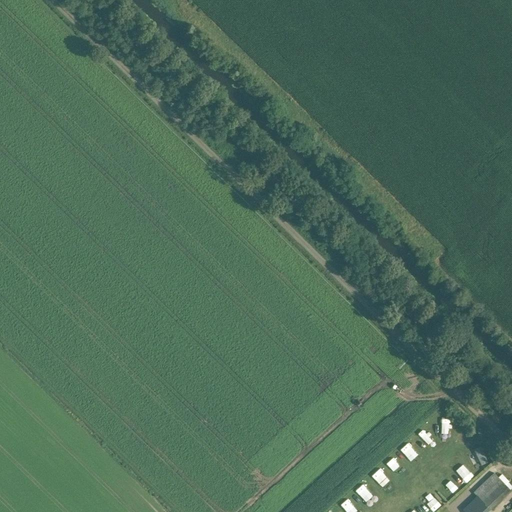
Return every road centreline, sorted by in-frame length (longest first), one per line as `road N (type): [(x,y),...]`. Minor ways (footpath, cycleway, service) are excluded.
road 1 (track): [(51,0),(511,447)]
road 2 (track): [(0,351),(165,511)]
